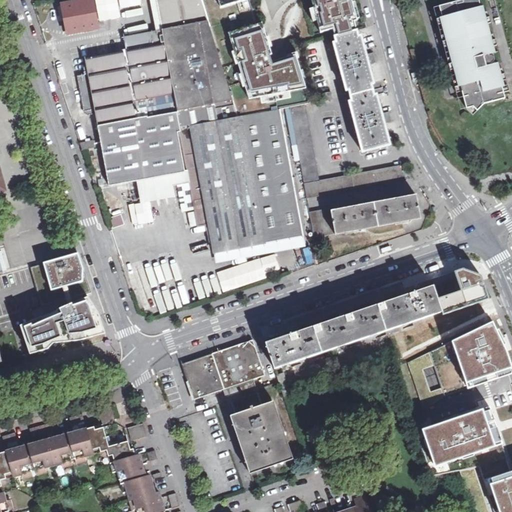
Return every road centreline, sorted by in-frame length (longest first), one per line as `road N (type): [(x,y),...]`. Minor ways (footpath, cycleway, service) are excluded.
road 1 (residential): [(11,0),(135,363)]
road 2 (residential): [(480,232),(168,340),(135,363)]
road 3 (tertiary): [(480,232),(413,132),(379,0)]
road 4 (residential): [(135,363),(189,511)]
road 5 (unknown): [(334,167),(317,166),(311,125),(319,107),(339,119),(350,164)]
road 6 (residential): [(135,363),(96,385),(0,410)]
